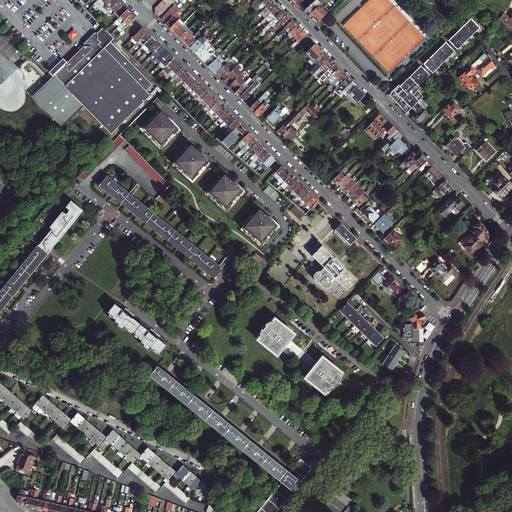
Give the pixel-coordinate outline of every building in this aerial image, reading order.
[(92,7),(92,8),(93,8),(100,2),(98,0),(94,5),(92,7)] [(117,0),(111,0),(104,7),(109,11),(119,1),(117,0)] [(256,10),(258,8),(262,3),(265,0),(254,0),(255,0),(256,1),(253,4),(255,5),(253,7),(256,10)] [(298,0),(295,3),(303,11),(312,3),(309,0),(298,0)] [(314,0),(312,3),(303,11),(310,18),(315,13),(313,12),(319,6),(321,8),(323,6),(323,5),(317,0),(314,0)] [(119,1),(109,11),(112,14),(111,15),(112,17),(116,14),(120,18),(128,10),(119,1)] [(167,4),(163,1),(156,8),(155,13),(157,15),(167,4)] [(270,11),(272,13),(278,6),(273,1),(267,8),(262,12),(261,13),(263,15),(264,16),(266,14),(267,15),(270,11)] [(224,6),(222,8),(226,12),(231,7),(229,5),(227,3),(224,6)] [(259,10),(262,12),(267,8),(262,3),(258,8),(259,10)] [(176,14),(177,13),(178,11),(179,11),(180,9),(176,4),(174,7),(161,19),(166,24),(169,21),(171,18),(173,17),(174,16),(176,14)] [(278,6),(272,13),(267,17),(269,19),(272,22),(276,18),(283,11),(278,6)] [(310,18),(317,25),(321,20),(329,12),(323,6),(321,8),(319,6),(313,12),(315,13),(310,18)] [(118,19),(122,23),(132,14),(128,10),(120,18),(118,19)] [(276,18),(281,22),(287,16),(283,11),(276,18)] [(181,17),(178,14),(177,13),(176,14),(174,16),(173,17),(177,21),(178,20),(181,17)] [(132,14),(122,23),(119,26),(123,31),(136,18),(132,14)] [(511,14),(509,18),(504,14),(499,20),(511,28),(511,14)] [(284,25),(286,27),(293,21),(287,16),(281,22),(278,25),(275,28),(273,30),(275,32),(279,28),(280,29),(284,25)] [(166,24),(170,28),(177,21),(173,17),(171,18),(169,21),(166,24)] [(464,23),(465,24),(473,31),(475,34),(481,28),(471,18),(468,20),(467,21),(466,21),(464,23)] [(170,28),(175,33),(183,25),(178,20),(177,21),(170,28)] [(289,30),(292,33),(298,27),(293,21),(286,27),(282,32),(284,34),(289,30)] [(175,33),(180,38),(189,28),(191,27),(186,22),(183,25),(175,33)] [(461,26),(459,28),(467,37),(473,31),(465,24),(462,27),(461,26)] [(275,32),(278,35),(282,32),(286,27),(284,25),(280,29),(279,28),(275,32)] [(111,34),(104,27),(99,33),(99,39),(100,40),(92,47),(92,46),(95,44),(92,41),(89,41),(86,43),(86,46),(68,63),(69,65),(66,66),(56,75),(67,87),(114,134),(153,95),(150,93),(148,95),(145,92),(154,84),(122,52),(115,58),(107,51),(109,49),(107,47),(115,38),(111,34)] [(289,35),(294,40),(303,31),(298,27),(292,33),(289,35)] [(148,32),(143,28),(133,38),(137,42),(139,41),(148,32)] [(180,38),(186,44),(195,34),(189,28),(180,38)] [(458,31),(454,35),(462,42),(467,37),(459,28),(457,30),(458,31)] [(0,47),(20,68),(29,59),(0,29),(0,47)] [(186,44),(190,48),(202,36),(206,31),(205,30),(203,32),(200,29),(195,34),(186,44)] [(294,49),(299,44),(307,36),(303,31),(294,40),(296,42),(292,47),(294,49)] [(148,32),(139,41),(144,45),(145,44),(152,37),(148,32)] [(452,37),(449,40),(457,47),(462,42),(454,35),(453,34),(451,36),(452,37)] [(190,48),(195,53),(206,42),(208,41),(202,36),(190,48)] [(307,45),(312,40),(307,36),(299,44),(301,46),(305,43),(307,45)] [(145,44),(150,49),(157,41),(152,37),(145,44)] [(157,41),(150,49),(154,53),(161,46),(157,41)] [(440,47),(440,48),(448,55),(454,49),(446,41),(443,45),(442,44),(440,47)] [(195,53),(199,58),(211,46),(206,42),(195,53)] [(314,64),(325,53),(313,42),(309,46),(311,49),(307,52),(310,55),(310,57),(312,59),(309,62),(313,65),(314,64)] [(511,46),(510,44),(501,52),(511,65),(511,64),(511,46)] [(161,46),(154,53),(159,57),(166,50),(163,47),(161,46)] [(199,58),(204,63),(216,51),(211,46),(199,58)] [(220,47),(216,51),(220,55),(224,52),(220,47)] [(436,50),(434,52),(443,61),(448,55),(440,48),(437,51),(436,50)] [(166,50),(159,57),(163,61),(170,54),(166,50)] [(204,63),(209,67),(217,59),(219,56),(220,55),(216,51),(204,63)] [(433,55),(430,58),(438,66),(443,61),(434,52),(432,54),(433,55)] [(314,75),(314,74),(330,59),(325,53),(314,64),(317,67),(311,73),(314,75)] [(170,54),(163,61),(167,66),(175,59),(170,54)] [(495,67),(492,63),(490,60),(484,54),(479,59),(471,66),(476,71),(481,77),(486,74),(485,73),(490,69),(492,70),(495,67)] [(209,67),(216,75),(229,61),(231,60),(226,55),(224,57),(224,56),(222,57),(220,55),(219,56),(217,59),(209,67)] [(424,64),(432,71),(438,66),(430,58),(429,57),(427,59),(428,60),(424,64)] [(175,59),(167,66),(164,69),(157,76),(155,78),(160,82),(169,73),(173,78),(183,68),(175,59)] [(321,79),(335,64),(330,59),(314,74),(315,76),(316,74),(321,79)] [(229,61),(216,75),(219,77),(222,75),(222,76),(224,79),(238,64),(235,61),(232,64),(229,61)] [(224,79),(222,80),(225,83),(231,78),(231,79),(233,82),(241,74),(242,73),(239,70),(242,68),(238,64),(224,79)] [(340,69),(335,64),(321,79),(319,81),(321,83),(327,78),(329,80),(340,69)] [(467,89),(473,91),(474,87),(475,88),(475,86),(477,80),(473,78),(470,76),(476,71),(471,66),(471,65),(465,70),(466,71),(458,78),(459,79),(461,82),(462,82),(467,88),(468,88),(467,89)] [(416,72),(424,80),(430,74),(422,66),(419,70),(417,68),(415,70),(416,72)] [(183,68),(173,78),(174,80),(176,78),(179,80),(188,72),(183,68)] [(329,80),(333,84),(344,73),(340,69),(329,80)] [(188,72),(179,80),(184,85),(192,76),(188,72)] [(235,93),(239,98),(255,83),(263,74),(262,72),(253,81),(250,78),(245,83),(237,91),(235,93)] [(424,80),(416,72),(413,75),(412,74),(409,76),(419,85),(424,80)] [(333,84),(338,89),(349,78),(344,73),(333,84)] [(233,82),(228,87),(231,90),(234,87),(235,88),(234,89),(237,91),(245,83),(242,80),(245,77),(241,74),(233,82)] [(192,76),(184,85),(187,89),(196,80),(192,76)] [(389,95),(396,102),(399,100),(411,111),(418,104),(417,103),(423,98),(417,92),(419,89),(417,87),(419,85),(409,76),(405,81),(404,80),(389,95)] [(339,96),(343,92),(353,82),(349,78),(338,89),(335,91),(339,96)] [(196,80),(187,89),(192,93),(200,85),(196,80)] [(343,92),(348,97),(350,95),(358,87),(353,82),(343,92)] [(239,98),(244,102),(254,92),(252,90),(257,86),(257,85),(255,83),(239,98)] [(200,85),(192,93),(196,97),(205,89),(200,85)] [(358,87),(350,95),(358,104),(366,96),(358,87)] [(205,89),(196,97),(201,102),(209,93),(205,89)] [(209,93),(201,102),(205,106),(214,98),(209,93)] [(288,98),(283,93),(277,100),(281,104),(288,98)] [(250,108),(254,113),(262,105),(260,103),(266,97),(264,95),(256,102),(250,108)] [(205,106),(209,111),(218,102),(214,98),(205,106)] [(245,104),(250,108),(256,102),(253,100),(251,98),(245,104)] [(442,109),(447,114),(451,118),(456,113),(458,114),(462,110),(454,102),(455,101),(453,99),(442,109)] [(254,113),(259,117),(266,110),(265,108),(269,104),(266,101),(262,105),(254,113)] [(419,126),(429,116),(424,111),(429,107),(423,101),(413,111),(416,114),(412,119),(419,126)] [(218,102),(209,111),(212,113),(210,115),(212,117),(223,106),(218,102)] [(308,103),(278,131),(285,138),(287,136),(290,139),(291,137),(293,135),(297,131),(292,126),(296,122),(297,123),(299,122),(302,119),(302,118),(307,112),(315,120),(317,118),(320,120),(323,118),(320,115),(308,103)] [(223,106),(212,117),(214,119),(216,117),(218,120),(227,111),(223,106)] [(281,112),(277,108),(273,111),(272,110),(270,113),(271,113),(266,119),(273,126),(288,111),(285,108),(281,112)] [(159,144),(161,144),(178,128),(170,121),(170,119),(161,109),(159,111),(155,115),(156,116),(149,124),(148,123),(142,129),(148,135),(149,134),(159,144)] [(140,130),(142,129),(148,123),(149,124),(156,116),(155,115),(159,111),(158,110),(154,113),(151,110),(147,115),(146,114),(140,120),(142,121),(137,126),(140,130)] [(227,111),(218,120),(221,122),(219,124),(221,126),(232,115),(227,111)] [(385,118),(379,112),(371,119),(374,122),(368,127),(373,132),(380,124),(385,118)] [(232,115),(221,126),(222,128),(224,126),(227,129),(236,120),(232,115)] [(170,121),(178,128),(179,127),(170,119),(170,121)] [(226,130),(228,132),(231,129),(234,131),(241,124),(236,120),(227,129),(226,130)] [(399,132),(390,123),(384,129),(380,124),(373,132),(371,134),(376,139),(382,133),(390,141),(399,132)] [(222,142),(229,148),(243,134),(246,137),(250,133),(241,124),(234,131),(230,134),(222,142)] [(142,129),(140,130),(161,150),(177,134),(181,130),(179,127),(178,128),(161,144),(159,144),(149,134),(148,135),(142,129)] [(340,134),(343,137),(349,131),(346,128),(340,134)] [(456,130),(446,140),(447,141),(443,145),(444,145),(444,147),(445,147),(446,148),(447,148),(448,147),(457,156),(460,152),(463,155),(471,147),(466,142),(463,143),(459,139),(460,136),(459,133),(456,130)] [(352,134),(349,131),(343,137),(346,140),(352,134)] [(401,135),(399,132),(390,141),(393,144),(391,146),(388,143),(382,149),(385,152),(389,148),(395,154),(398,151),(401,155),(408,148),(400,140),(399,138),(401,135)] [(243,149),(248,144),(254,138),(250,133),(246,137),(243,140),(238,145),(243,149)] [(177,134),(161,150),(174,162),(179,157),(180,158),(187,150),(186,149),(190,145),(188,143),(187,145),(177,134)] [(112,141),(117,146),(124,140),(119,135),(112,141)] [(287,136),(285,138),(284,139),(289,143),(295,137),(293,135),(291,137),(290,139),(287,136)] [(247,154),(249,152),(252,149),(259,142),(254,138),(248,144),(243,149),(247,154)] [(495,151),(485,141),(476,150),(486,160),(495,151)] [(259,142),(252,149),(249,152),(251,154),(254,156),(256,153),(263,146),(259,142)] [(191,177),(194,177),(209,161),(201,153),(201,152),(192,143),(190,145),(186,149),(187,150),(180,158),(179,157),(174,162),(173,163),(180,169),(181,168),(191,177)] [(251,167),(256,162),(267,151),(263,146),(256,153),(259,156),(255,160),(250,165),(251,167)] [(251,167),(253,168),(259,162),(260,162),(263,160),(265,162),(272,155),(267,151),(256,162),(251,167)] [(173,163),(172,164),(193,184),(207,168),(213,162),(201,152),(201,153),(209,161),(194,177),(191,177),(181,168),(180,169),(173,163)] [(408,170),(419,158),(413,153),(402,164),(407,170),(408,170)] [(265,162),(261,166),(263,169),(261,171),(263,173),(276,160),(272,155),(265,162)] [(419,158),(408,170),(411,173),(416,168),(418,170),(427,161),(422,156),(419,158)] [(432,166),(428,163),(423,168),(427,171),(432,166)] [(274,175),(278,180),(287,171),(283,166),(274,175)] [(427,171),(426,173),(439,186),(445,180),(432,166),(427,171)] [(219,179),(223,175),(221,174),(218,178),(207,168),(193,184),(205,195),(206,193),(212,187),(213,188),(220,181),(219,179)] [(342,169),(332,180),(337,184),(347,173),(342,169)] [(278,180),(283,184),(292,175),(287,171),(278,180)] [(497,172),(486,184),(496,194),(497,192),(502,197),(511,186),(505,180),(506,179),(503,175),(501,177),(497,172)] [(352,178),(347,173),(337,184),(342,189),(352,178)] [(227,256),(226,255),(218,264),(131,194),(139,185),(136,182),(128,192),(106,174),(98,184),(212,277),(229,257),(227,256)] [(224,208),(226,208),(242,192),(234,184),(234,183),(225,174),(223,175),(219,179),(220,181),(213,188),(212,187),(206,193),(213,200),(214,199),(224,208)] [(292,175),(283,184),(279,188),(283,192),(287,188),(296,180),(292,175)] [(356,182),(352,178),(342,189),(346,193),(356,182)] [(296,180),(287,188),(291,192),(300,184),(296,180)] [(447,189),(451,186),(445,180),(439,186),(434,191),(441,199),(445,196),(443,194),(447,189)] [(361,187),(356,182),(346,193),(351,197),(361,187)] [(246,194),(234,183),(234,184),(242,192),(226,208),(224,208),(214,199),(213,200),(206,193),(205,195),(226,214),(242,198),(246,194)] [(300,184),(291,192),(296,197),(305,188),(300,184)] [(366,191),(361,187),(351,197),(356,201),(366,191)] [(305,188),(296,197),(301,201),(310,193),(305,188)] [(371,195),(366,191),(356,201),(360,206),(363,203),(367,199),(371,195)] [(310,193),(301,201),(305,206),(314,197),(310,193)] [(305,206),(310,210),(318,201),(314,197),(305,206)] [(242,198),(226,214),(240,228),(246,222),(247,223),(254,215),(253,214),(257,210),(255,208),(254,210),(242,198)] [(457,212),(464,205),(457,198),(454,201),(450,198),(437,211),(444,218),(454,208),(457,212)] [(52,228),(73,201),(70,199),(49,225),(52,228)] [(368,218),(375,224),(379,220),(374,214),(376,212),(371,207),(371,206),(368,203),(369,201),(367,199),(363,203),(365,206),(360,210),(361,211),(361,212),(362,213),(363,213),(366,216),(366,217),(367,218),(368,218)] [(82,208),(73,201),(52,228),(54,230),(53,231),(52,230),(41,243),(40,243),(39,245),(47,251),(82,208)] [(305,215),(295,205),(289,211),(299,221),(305,215)] [(471,206),(463,213),(467,217),(474,209),(471,206)] [(258,242),(260,242),(276,226),(268,219),(268,217),(259,208),(257,210),(253,214),(254,215),(247,223),(246,222),(240,228),(247,234),(248,233),(258,242)] [(393,223),(385,214),(381,218),(379,220),(375,224),(383,233),(393,223)] [(240,228),(239,229),(260,249),(279,228),(268,217),(268,219),(276,226),(260,242),(258,242),(248,233),(247,234),(240,228)] [(475,227),(471,231),(472,232),(481,241),(485,237),(486,239),(490,235),(487,231),(483,227),(484,226),(479,221),(478,222),(477,221),(475,221),(474,223),(474,225),(475,226),(474,226),(475,227)] [(356,239),(341,224),(334,231),(349,246),(356,239)] [(403,239),(393,230),(383,240),(387,243),(388,241),(391,244),(395,248),(403,239)] [(483,244),(484,243),(481,241),(472,232),(464,240),(463,239),(459,243),(463,247),(464,246),(465,247),(465,248),(467,249),(473,255),(476,252),(479,254),(481,252),(478,249),(481,247),(481,246),(483,244)] [(0,310),(47,251),(39,245),(37,243),(0,289),(0,310)] [(230,252),(234,248),(229,243),(225,247),(230,252)] [(322,244),(312,255),(346,289),(356,278),(344,267),(347,264),(346,263),(347,263),(338,254),(337,255),(336,254),(334,256),(322,244)] [(230,252),(225,247),(222,250),(222,251),(226,255),(227,256),(230,252)] [(410,266),(417,259),(414,256),(407,263),(410,266)] [(456,277),(460,273),(451,263),(447,267),(438,259),(429,268),(443,282),(452,273),(456,277)] [(386,279),(379,272),(371,280),(378,287),(382,283),(396,297),(405,288),(390,274),(386,279)] [(363,299),(357,293),(354,296),(360,302),(363,299)] [(347,317),(355,310),(348,303),(340,310),(347,317)] [(115,317),(121,309),(116,305),(109,313),(111,315),(110,316),(116,320),(115,321),(117,322),(116,323),(125,330),(127,327),(115,317)] [(160,339),(161,338),(152,331),(151,332),(134,319),(135,318),(126,310),(125,311),(121,309),(115,317),(127,327),(130,329),(141,339),(143,340),(152,348),(155,350),(159,353),(161,355),(168,346),(160,339)] [(126,310),(135,318),(136,316),(127,309),(126,310)] [(347,317),(355,324),(362,317),(355,310),(347,317)] [(413,313),(409,318),(415,322),(415,325),(405,325),(405,328),(404,328),(403,338),(408,342),(409,342),(411,342),(411,345),(416,350),(416,343),(420,343),(420,327),(421,327),(421,324),(423,322),(422,320),(426,318),(425,318),(426,317),(425,315),(424,315),(424,314),(418,316),(413,313)] [(287,337),(288,338),(293,332),(287,328),(286,325),(283,322),(280,320),(277,319),(272,315),(267,320),(264,322),(261,324),(259,328),(258,332),(254,336),(260,341),(261,344),(263,347),(266,349),(270,349),(276,354),(280,348),(278,347),(287,337)] [(369,324),(362,317),(355,324),(362,331),(369,324)] [(377,331),(369,324),(362,331),(369,338),(377,331)] [(141,339),(130,329),(129,330),(140,339),(141,339)] [(152,331),(161,338),(162,336),(153,329),(152,331)] [(384,338),(377,331),(369,338),(376,346),(384,338)] [(152,348),(143,340),(142,341),(143,342),(142,343),(151,350),(152,348)] [(395,345),(389,354),(398,361),(405,351),(395,345)] [(398,361),(389,354),(383,364),(392,370),(398,361)] [(315,388),(319,389),(324,393),(329,388),(332,387),(335,384),(336,381),(337,378),(342,372),(336,367),(335,364),(332,362),(329,360),(326,359),(320,355),(316,361),(317,362),(309,372),(308,371),(303,376),(309,380),(310,384),(312,386),(315,388)] [(149,376),(280,481),(288,470),(158,366),(149,376)] [(3,388),(0,391),(0,398),(4,401),(10,393),(3,388)] [(4,401),(11,407),(17,399),(10,393),(4,401)] [(41,413),(43,410),(49,403),(43,397),(34,407),(41,413)] [(11,407),(17,412),(24,405),(17,399),(11,407)] [(43,410),(50,416),(56,409),(49,403),(43,410)] [(24,405),(17,412),(25,418),(31,411),(24,405)] [(56,409),(50,416),(57,422),(63,414),(56,409)] [(63,414),(57,422),(63,428),(70,420),(63,414)] [(78,428),(85,420),(78,414),(71,422),(78,428)] [(78,428),(85,433),(92,425),(85,420),(78,428)] [(15,430),(8,424),(6,427),(13,432),(15,430)] [(92,425),(85,433),(92,439),(99,431),(92,425)] [(13,432),(6,427),(4,429),(10,435),(13,432)] [(99,445),(105,437),(99,431),(92,439),(99,445)] [(113,431),(107,438),(114,444),(120,437),(113,431)] [(114,444),(121,450),(126,443),(120,437),(114,444)] [(126,443),(121,450),(128,456),(133,449),(126,443)] [(142,456),(149,462),(155,454),(148,448),(142,456)] [(133,449),(128,456),(134,461),(140,455),(133,449)] [(21,456),(19,459),(33,465),(37,457),(24,452),(23,455),(22,456),(21,456)] [(149,462),(155,468),(162,460),(155,454),(149,462)] [(84,462),(78,457),(75,460),(81,466),(84,462)] [(257,511),(277,511),(312,468),(307,464),(304,462),(300,458),(290,471),(288,470),(280,481),(281,482),(257,511)] [(17,467),(30,473),(33,465),(19,459),(18,462),(19,463),(19,465),(17,467)] [(162,460),(155,468),(162,473),(169,466),(162,460)] [(184,465),(177,473),(184,479),(191,471),(184,465)] [(169,466),(162,473),(169,479),(175,471),(169,466)] [(312,468),(277,511),(282,511),(295,499),(317,472),(312,468)] [(191,471),(184,479),(191,485),(198,477),(191,471)] [(121,477),(115,472),(113,475),(119,480),(121,477)] [(198,477),(191,485),(198,490),(204,483),(198,477)] [(204,483),(198,490),(205,496),(211,488),(204,483)] [(170,489),(173,492),(178,486),(174,484),(170,489)] [(354,501),(337,488),(332,493),(349,507),(354,501)] [(20,505),(26,506),(28,497),(25,496),(26,491),(20,489),(18,498),(17,501),(20,505)] [(26,506),(32,508),(36,493),(32,492),(31,498),(28,497),(26,506)] [(38,509),(44,510),(47,496),(44,495),(43,501),(40,500),(38,509)] [(50,511),(52,503),(49,502),(50,497),(47,496),(44,510),(50,511)] [(187,504),(190,501),(184,496),(181,499),(187,504)] [(50,511),(51,511),(55,511),(59,499),(56,498),(55,503),(52,503),(50,511)] [(59,499),(55,511),(61,511),(64,505),(61,505),(62,499),(59,499)] [(64,505),(61,511),(68,511),(71,501),(68,501),(67,506),(64,505)] [(73,511),(80,511),(82,504),(79,503),(78,509),(75,508),(73,511)]
